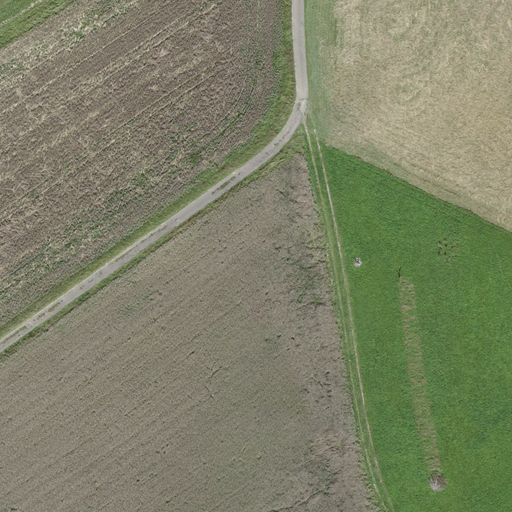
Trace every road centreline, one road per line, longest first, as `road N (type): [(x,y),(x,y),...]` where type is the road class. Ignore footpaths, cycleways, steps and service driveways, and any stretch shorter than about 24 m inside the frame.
road 1 (track): [(299,0),(306,112),(367,430),(393,511)]
road 2 (track): [(306,112),(266,154),(0,347)]
